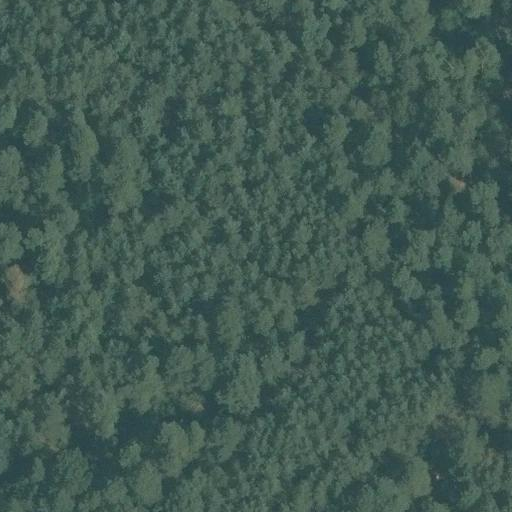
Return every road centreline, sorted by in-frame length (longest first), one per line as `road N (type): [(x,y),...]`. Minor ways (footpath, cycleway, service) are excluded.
road 1 (track): [(230,0),(447,193),(511,129)]
road 2 (track): [(0,478),(42,476),(92,431),(139,418),(260,423)]
